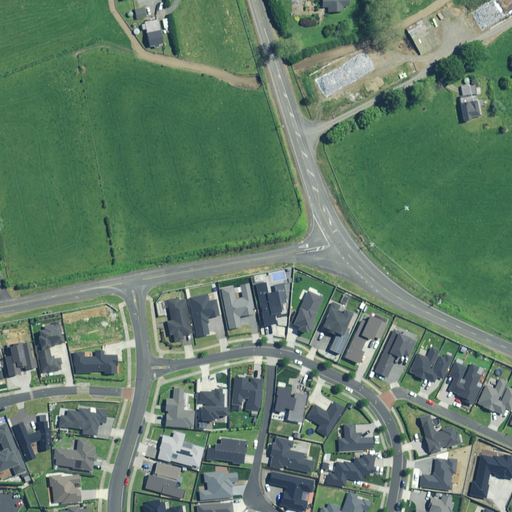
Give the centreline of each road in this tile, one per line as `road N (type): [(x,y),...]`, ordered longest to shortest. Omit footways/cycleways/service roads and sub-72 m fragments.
road 1 (unclassified): [(299,138),(511,24)]
road 2 (tertiary): [(131,281),(337,240)]
road 3 (tertiary): [(511,351),(400,298),(337,240)]
road 4 (residential): [(274,511),(252,490),(273,352)]
road 5 (residential): [(377,402),(405,393),(511,443)]
road 6 (tertiary): [(299,138),(256,0)]
road 7 (residential): [(0,401),(84,389),(141,394)]
road 8 (tertiary): [(0,307),(131,281)]
road 9 (residential): [(273,352),(144,368)]
road 10 (residential): [(141,394),(114,511)]
